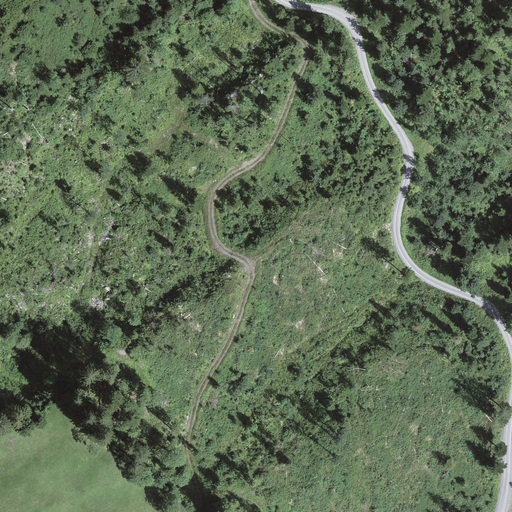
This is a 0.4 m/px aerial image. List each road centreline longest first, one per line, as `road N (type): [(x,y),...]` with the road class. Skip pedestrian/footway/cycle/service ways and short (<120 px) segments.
road 1 (track): [(196,511),(186,437),(252,287),(246,258),(213,237),(214,190),(266,153),(307,58),(302,37),(273,29),(251,0)]
road 2 (track): [(511,349),(492,310),(421,274),(398,245),(408,151),(373,90),(352,27),(332,10),(281,0)]
